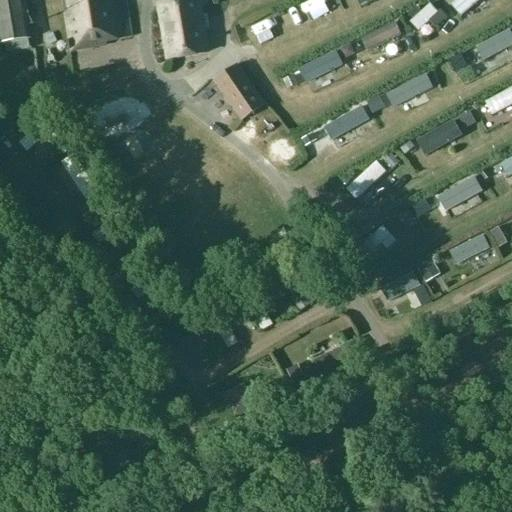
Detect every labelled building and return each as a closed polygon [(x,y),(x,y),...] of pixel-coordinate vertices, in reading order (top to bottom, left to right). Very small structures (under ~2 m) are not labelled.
[(23,0),(0,0),(0,43),(4,43),(6,54),(29,50),(28,39),(30,39),(23,0)] [(62,0),(71,51),(106,45),(106,42),(129,38),(123,0),(62,0)] [(168,59),(207,52),(198,0),(181,0),(158,4),(168,59)] [(362,13),(374,9),(370,0),(358,0),(357,0),(362,13)] [(462,25),(491,1),(489,0),(462,0),(450,11),(462,25)] [(421,42),(443,23),(431,10),(409,29),(421,42)] [(495,75),(511,56),(511,42),(507,37),(482,63),(495,75)] [(307,79),(317,94),(347,74),(338,59),(307,79)] [(242,119),(265,103),(237,63),(214,79),(242,119)] [(511,100),(484,114),(494,134),(511,125),(511,100)] [(380,106),(352,136),(366,149),(393,119),(380,106)] [(124,121),(107,126),(112,142),(129,137),(124,121)] [(339,131),(315,153),(327,167),(351,145),(339,131)] [(419,153),(427,173),(465,157),(457,137),(419,153)] [(392,186),(404,181),(398,167),(386,171),(392,186)] [(510,196),(511,195),(511,173),(501,179),(510,196)] [(379,176),(347,205),(360,219),(392,190),(379,176)] [(444,214),(456,229),(483,208),(471,193),(444,214)] [(387,277),(401,268),(387,245),(373,254),(387,277)] [(485,256),(457,268),(470,297),(498,285),(485,256)] [(394,307),(405,318),(423,302),(412,290),(394,307)]
